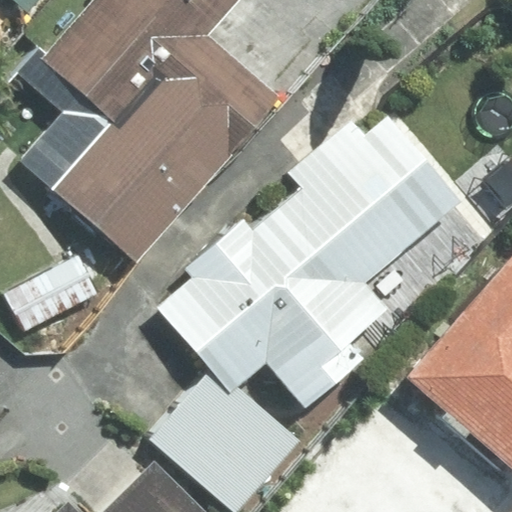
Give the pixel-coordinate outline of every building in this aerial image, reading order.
[(0,0),(0,7),(16,21),(34,0),(0,0)] [(120,264),(264,101),(186,37),(220,0),(73,0),(22,60),(89,121),(32,190),(120,264)] [(349,286),(444,204),(370,119),(144,314),(214,395),(247,367),(287,413),(344,364),(329,347),(368,314),(349,286)] [(511,265),(486,243),(371,374),(500,486),(511,472),(511,265)] [(0,291),(0,306),(12,331),(86,295),(68,259),(0,291)] [(182,511),(134,464),(93,511),(59,511),(54,505),(47,511),(182,511)]
